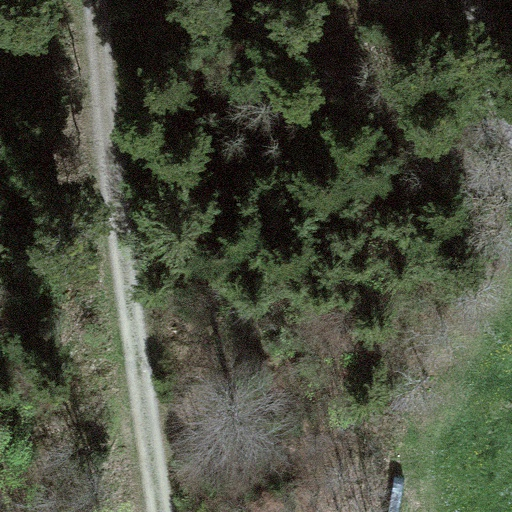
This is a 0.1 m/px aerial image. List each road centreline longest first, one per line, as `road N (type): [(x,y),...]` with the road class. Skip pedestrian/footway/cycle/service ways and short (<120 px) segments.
road 1 (track): [(84,0),(154,511)]
road 2 (track): [(511,124),(476,0)]
